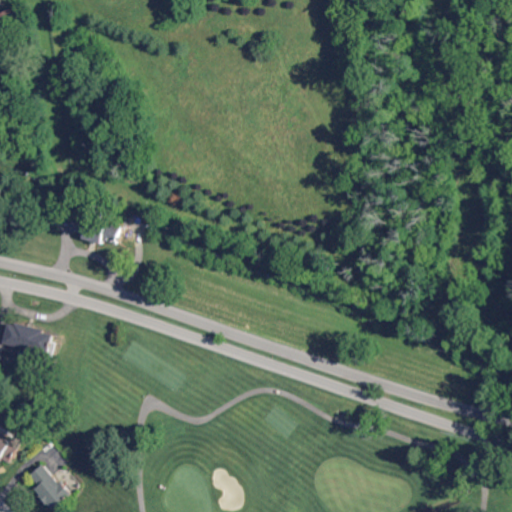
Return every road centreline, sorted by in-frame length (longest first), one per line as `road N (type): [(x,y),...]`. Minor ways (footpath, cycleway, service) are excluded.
road 1 (residential): [(0,277),(511,440)]
road 2 (residential): [(511,416),(0,259)]
